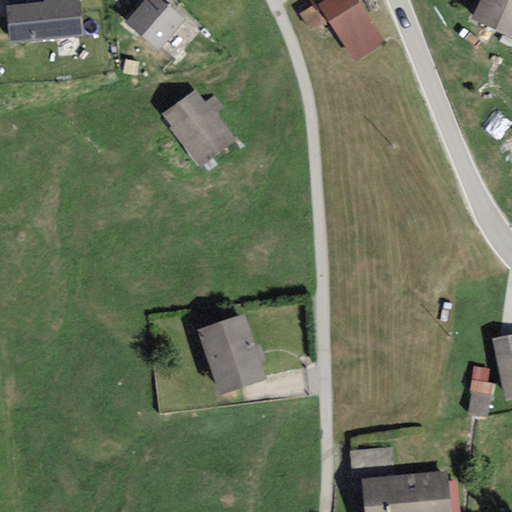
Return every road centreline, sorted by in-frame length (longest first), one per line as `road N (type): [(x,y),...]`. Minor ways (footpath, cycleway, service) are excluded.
road 1 (unclassified): [(270,0),(302,75),(312,129),(325,511)]
road 2 (tertiary): [(511,252),(476,199),(398,0)]
